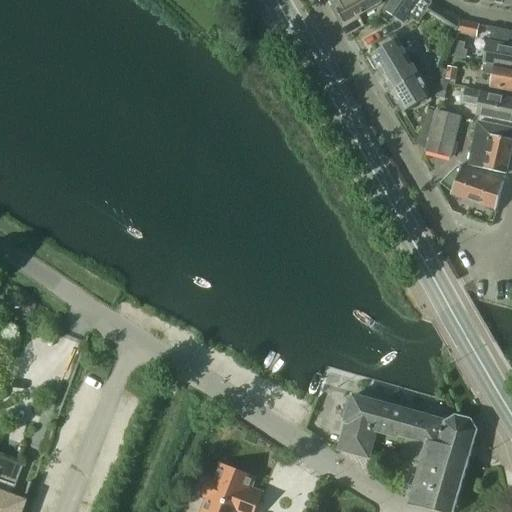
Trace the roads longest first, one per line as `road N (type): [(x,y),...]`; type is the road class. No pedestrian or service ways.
road 1 (unclassified): [(406,511),(0,247)]
road 2 (tertiary): [(511,416),(309,52)]
road 3 (residential): [(511,209),(501,246),(488,253),(455,237),(338,36)]
